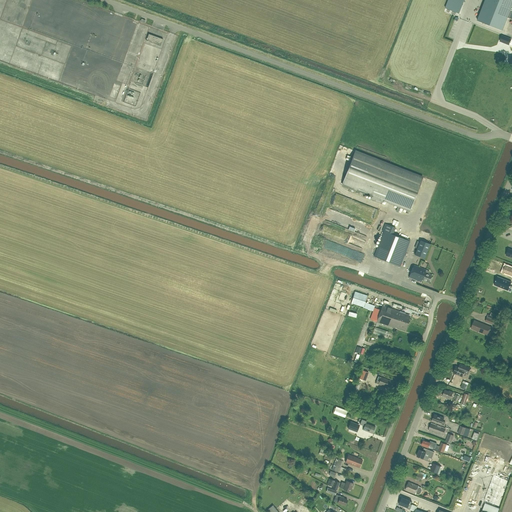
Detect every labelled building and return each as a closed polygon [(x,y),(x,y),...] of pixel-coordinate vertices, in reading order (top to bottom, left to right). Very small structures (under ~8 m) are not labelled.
[(448,0),(445,7),(459,12),(464,0),(448,0)] [(511,0),(485,0),(477,21),(503,31),(511,5),(511,0)] [(162,39),(148,34),(146,41),(160,46),(162,39)] [(502,34),(499,40),(509,43),(511,38),(502,34)] [(140,92),(128,88),(123,102),(135,106),(140,92)] [(423,177),(355,150),(341,185),(372,197),(370,200),(381,204),(383,201),(388,203),(409,212),(423,177)] [(330,188),(323,187),(322,198),(329,199),(330,188)] [(395,228),(385,224),(382,231),(386,232),(376,257),(400,267),(410,241),(409,241),(410,240),(405,238),(404,239),(393,235),(395,228)] [(430,244),(420,240),(414,255),(424,259),(430,244)] [(426,270),(413,265),(408,277),(421,282),(422,280),(429,283),(432,276),(429,274),(429,272),(429,271),(426,270)] [(511,268),(505,265),(502,272),(511,275),(511,268)] [(497,277),(494,285),(508,290),(511,282),(497,277)] [(367,295),(355,292),(351,303),(363,307),(367,295)] [(402,321),(408,323),(409,318),(404,316),(405,313),(382,306),(380,310),(374,308),(373,312),(399,320),(399,322),(402,323),(402,321)] [(399,320),(373,312),(370,319),(376,322),(395,328),(395,327),(397,328),(398,328),(405,330),(408,323),(402,321),(402,323),(399,322),(399,320)] [(497,315),(491,313),(490,315),(487,315),(485,322),(493,325),(497,315)] [(479,322),(474,320),(471,329),(487,335),(491,327),(482,323),(482,324),(479,323),(479,322)] [(389,332),(375,327),(373,333),(387,338),(389,332)] [(460,364),(458,367),(456,366),(453,373),(462,377),(464,371),(468,373),(470,368),(464,366),(460,364)] [(362,370),(359,379),(365,381),(368,373),(362,370)] [(392,382),(381,377),(378,384),(390,389),(392,382)] [(449,391),(445,390),(442,396),(446,397),(446,398),(450,400),(453,392),(449,391)] [(335,408),(333,413),(345,418),(347,413),(335,408)] [(444,418),(435,414),(432,422),(441,425),(441,424),(444,425),(445,422),(443,421),(444,418)] [(375,426),(363,422),(360,424),(365,425),(363,430),(372,434),(375,426)] [(445,428),(431,423),(428,430),(443,436),(445,428)] [(466,428),(460,426),(458,433),(463,435),(466,428)] [(454,436),(448,434),(446,441),(451,443),(454,436)] [(430,443),(423,441),(421,445),(428,448),(429,446),(433,447),(432,449),(443,453),(446,445),(441,443),(440,447),(436,446),(437,444),(430,441),(430,443)] [(431,451),(424,448),(423,451),(420,450),(418,453),(417,453),(416,455),(417,456),(423,459),(427,461),(431,451)] [(362,460),(348,455),(346,460),(350,462),(349,464),(354,466),(354,465),(354,466),(359,468),(362,460)] [(332,470),(344,475),(346,469),(341,467),(343,461),(336,459),(332,470)] [(440,467),(435,464),(432,472),(437,474),(440,467)] [(419,471),(416,479),(421,481),(424,475),(420,473),(421,472),(419,471)] [(340,483),(330,479),(327,485),(333,487),(332,488),(337,490),(340,483)] [(353,483),(346,481),(344,486),(341,485),(339,487),(343,489),(343,490),(350,492),(353,483)] [(419,486),(408,482),(405,490),(415,494),(416,494),(418,495),(420,494),(422,490),(421,488),(419,487),(419,486)] [(344,497),(336,495),(333,501),(345,506),(347,500),(343,498),(344,497)] [(408,507),(409,508),(411,504),(411,502),(410,501),(402,498),(399,504),(408,507)] [(483,509),(494,511),(496,511),(499,503),(485,499),(483,509)]
